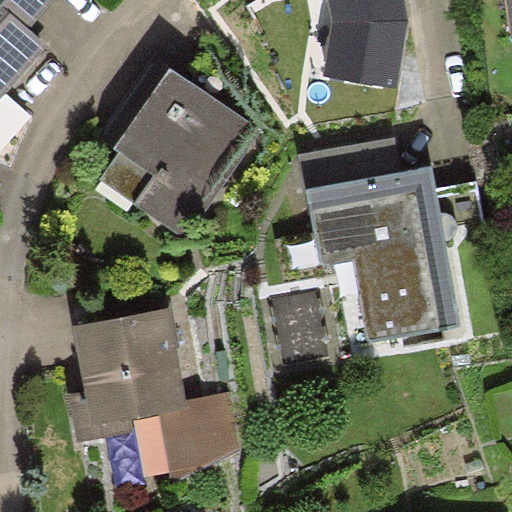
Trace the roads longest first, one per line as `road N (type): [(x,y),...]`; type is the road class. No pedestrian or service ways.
road 1 (residential): [(0,343),(9,230),(31,171),(93,70),(152,0)]
road 2 (residential): [(428,0),(450,132)]
road 3 (residential): [(11,511),(0,392)]
